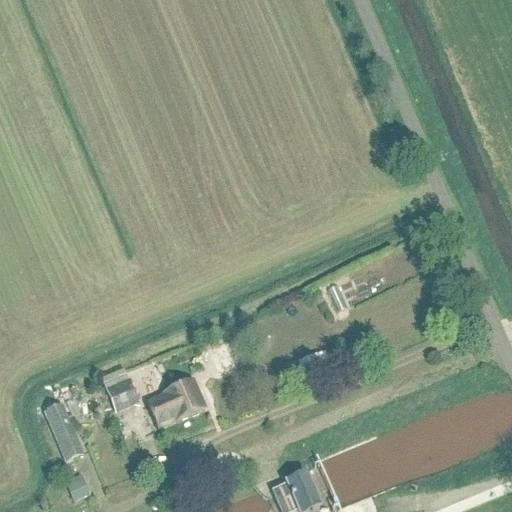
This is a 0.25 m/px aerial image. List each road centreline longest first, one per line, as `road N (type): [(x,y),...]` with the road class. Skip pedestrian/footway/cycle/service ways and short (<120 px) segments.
road 1 (unclassified): [(511,371),(355,0)]
road 2 (track): [(490,323),(206,445),(179,464),(165,466),(147,451)]
road 3 (track): [(502,349),(160,493)]
